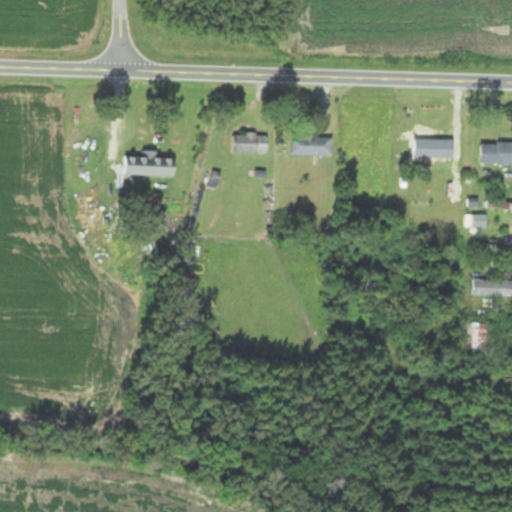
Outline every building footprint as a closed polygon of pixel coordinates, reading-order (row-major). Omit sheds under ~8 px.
[(266,134),(231,134),(231,153),(266,153),(266,134)] [(289,156),(330,156),(330,136),(289,136),(289,156)] [(445,139),(412,139),(412,159),(445,159),(445,139)] [(511,142),(479,142),(479,164),(511,164),(511,142)] [(122,175),(173,175),(173,156),(122,157),(122,175)] [(376,276),(348,276),(348,291),(376,291),(376,276)] [(511,296),(511,279),(471,279),(471,296),(511,296)] [(485,322),(465,322),(465,350),(485,350),(485,322)]
